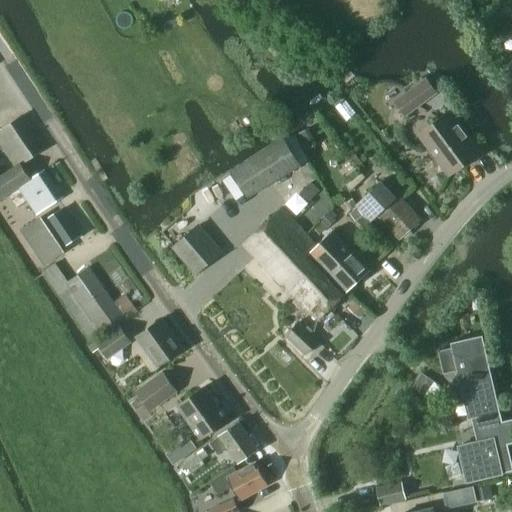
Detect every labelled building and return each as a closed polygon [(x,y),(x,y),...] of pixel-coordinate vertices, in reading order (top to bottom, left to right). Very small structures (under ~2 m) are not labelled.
[(394,101),(405,117),(437,93),(426,78),(394,101)] [(448,175),(480,152),(450,111),(418,135),(448,175)] [(19,185),(29,179),(30,178),(20,163),(23,162),(44,148),(23,115),(2,129),(10,142),(2,147),(15,166),(0,175),(0,198),(7,193),(19,185)] [(231,171),(231,172),(248,198),(300,165),(283,138),(231,171)] [(63,196),(45,169),(30,178),(29,179),(19,185),(38,213),(63,196)] [(421,220),(386,181),(348,215),(362,227),(377,214),(400,239),(421,220)] [(300,193),(308,202),(309,202),(319,192),(311,183),(300,193)] [(63,208),(46,220),(46,221),(44,223),(40,217),(22,230),(46,264),(64,251),(61,248),(81,234),(63,208)] [(299,282),(316,264),(308,255),(310,253),(318,246),(317,246),(282,208),(245,244),(290,292),(300,283),(299,282)] [(327,229),(335,222),(328,214),(321,222),(327,229)] [(197,227),(175,247),(173,248),(196,274),(220,253),(197,227)] [(318,246),(310,253),(345,292),(369,270),(333,231),(317,246),(318,246)] [(67,282),(54,264),(42,272),(92,342),(103,334),(104,335),(126,320),(89,267),(67,282)] [(342,295),(316,264),(299,282),(300,283),(304,288),(307,285),(329,308),(342,295)] [(300,283),(290,292),(297,299),(294,302),(305,314),(308,311),(317,319),(329,308),(307,285),(304,288),(300,283)] [(349,308),(347,310),(358,320),(360,318),(365,312),(354,302),(349,308)] [(158,366),(182,348),(161,319),(137,337),(158,366)] [(305,355),(318,341),(298,322),(284,336),(305,355)] [(130,342),(120,328),(98,343),(108,357),(130,342)] [(470,417),(498,410),(481,337),(452,343),(453,348),(439,351),(444,370),(457,367),(469,417),(470,417)] [(151,410),(177,391),(162,372),(136,391),(151,410)] [(420,376),(411,388),(420,394),(428,382),(420,376)] [(201,438),(228,419),(204,386),(178,405),(201,438)] [(458,446),(466,482),(502,473),(502,472),(511,469),(506,444),(511,442),(511,422),(509,407),(498,410),(470,417),(473,433),(480,431),(482,440),(458,446)] [(239,422),(209,443),(218,455),(227,448),(237,462),(257,448),(239,422)] [(195,448),(189,439),(184,443),(191,451),(195,448)] [(195,452),(177,466),(185,477),(203,464),(195,452)] [(236,472),(233,466),(210,481),(218,494),(233,486),(241,500),(268,485),(255,462),(236,472)] [(405,498),(401,483),(378,488),(381,504),(405,498)] [(475,490),(474,486),(443,493),(447,509),(477,502),(475,490)] [(493,499),(490,486),(475,489),(478,502),(493,499)] [(209,511),(238,511),(239,511),(233,499),(209,511)]
